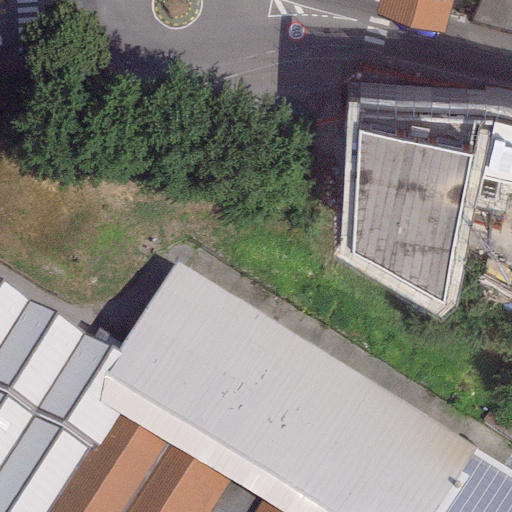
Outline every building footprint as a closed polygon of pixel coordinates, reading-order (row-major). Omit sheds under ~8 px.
[(404,0),(438,9),(440,0),(404,0)] [(511,28),(511,0),(475,0),(468,16),(511,28)] [(391,143),(408,74),(362,63),(323,193),(371,221),(391,143)] [(511,101),(408,74),(391,143),(480,164),(482,155),(511,162),(511,101)] [(0,511),(511,511),(511,497),(176,286),(128,359),(119,373),(87,353),(0,301),(0,511)] [(119,373),(128,359),(96,339),(87,353),(119,373)]
